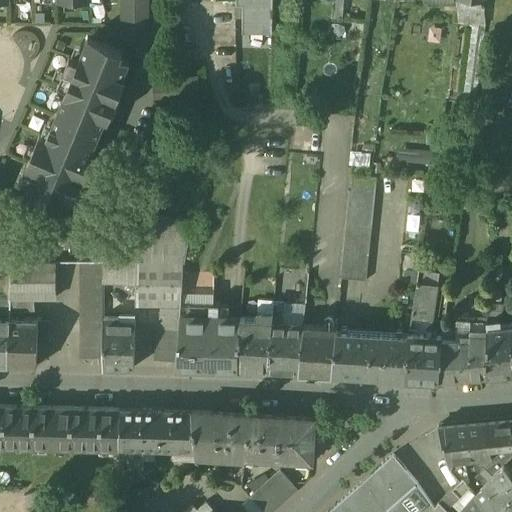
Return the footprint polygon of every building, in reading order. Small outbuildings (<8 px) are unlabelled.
[(147,0),(122,0),(122,34),(148,34),(147,0)] [(344,0),(333,0),(332,18),(343,19),(344,0)] [(486,2),(461,0),(458,0),(457,8),(458,23),(486,26),(485,11),(486,2)] [(233,4),(211,4),(211,25),(233,25),(233,4)] [(271,4),(237,5),(237,19),(243,19),(243,32),(270,32),(271,4)] [(486,26),(458,23),(448,102),(476,105),(486,26)] [(55,117),(98,135),(105,119),(108,120),(112,112),(114,113),(119,101),(117,100),(126,78),(122,77),(129,61),(120,57),(123,51),(88,37),(78,60),(69,57),(58,85),(66,89),(55,117)] [(198,77),(154,78),(155,104),(199,102),(198,77)] [(98,135),(55,117),(47,136),(40,133),(24,170),(31,173),(24,191),(45,199),(44,202),(67,212),(72,199),(77,201),(96,154),(92,152),(98,135)] [(351,148),(327,145),(323,175),(327,175),(326,188),(351,190),(352,174),(348,174),(349,163),(351,148)] [(421,150),(405,149),(405,162),(420,163),(421,150)] [(370,166),(349,163),(348,174),(352,174),(369,177),(370,166)] [(369,177),(352,174),(351,190),(342,278),(367,282),(378,177),(369,177)] [(326,188),(317,187),(312,239),(309,273),(309,275),(342,278),(351,190),(326,188)] [(150,194),(138,194),(138,215),(149,215),(150,194)] [(149,215),(138,215),(137,237),(189,237),(193,216),(149,215)] [(189,237),(137,237),(136,283),(136,305),(163,305),(161,327),(180,327),(181,305),(182,285),(183,273),(183,262),(185,262),(189,237)] [(312,239),(300,238),(297,272),(309,273),(312,239)] [(137,261),(104,260),(104,262),(104,282),(136,283),(137,261)] [(12,261),(0,261),(0,285),(0,311),(3,312),(3,319),(10,319),(10,297),(12,261)] [(56,296),(56,261),(12,261),(10,297),(56,296)] [(104,262),(81,262),(80,357),(104,357),(104,317),(104,282),(104,262)] [(342,278),(309,275),(305,304),(303,324),(323,326),(326,302),(339,304),(342,278)] [(439,286),(417,282),(409,332),(422,333),(432,321),(439,286)] [(213,286),(182,285),(181,305),(213,306),(213,286)] [(305,304),(274,301),(273,312),(272,319),(266,371),(298,373),(303,324),(305,304)] [(503,303),(488,302),(487,319),(487,322),(487,328),(487,376),(511,373),(511,324),(498,326),(498,320),(502,319),(503,303)] [(213,306),(181,305),(180,327),(179,328),(176,362),(176,368),(238,369),(238,349),(241,318),(229,318),(229,306),(213,306)] [(257,318),(241,318),(238,349),(238,369),(266,371),(272,319),(273,312),(257,311),(257,318)] [(136,321),(121,321),(121,317),(104,317),(104,357),(104,367),(135,367),(136,321)] [(3,319),(0,318),(0,365),(8,365),(10,319),(3,319)] [(37,320),(10,319),(8,365),(36,366),(37,343),(37,320)] [(49,321),(37,320),(37,343),(49,343),(49,321)] [(323,326),(303,324),(298,373),(332,375),(336,330),(337,327),(323,326)] [(161,327),(157,326),(154,360),(176,362),(179,328),(161,327)] [(470,340),(441,339),(439,381),(487,376),(487,328),(470,327),(470,340)] [(348,330),(336,330),(332,375),(347,375),(406,379),(409,333),(348,330)] [(422,333),(409,332),(409,333),(406,379),(439,381),(441,339),(442,334),(422,333)] [(53,407),(0,405),(0,446),(52,448),(53,407)] [(120,409),(53,407),(52,448),(119,449),(119,447),(120,409)] [(191,410),(120,409),(119,447),(142,448),(175,449),(175,458),(196,458),(191,410)] [(247,414),(191,410),(196,458),(196,459),(245,461),(245,456),(247,414)] [(314,418),(247,414),(245,456),(311,459),(314,418)] [(511,418),(439,425),(449,462),(465,460),(493,457),(506,448),(504,446),(511,444),(511,418)] [(142,448),(119,447),(119,449),(119,476),(144,474),(142,448)] [(419,483),(394,454),(328,511),(449,511),(439,502),(435,507),(418,483),(419,483)] [(511,511),(511,472),(511,471),(504,464),(500,458),(486,469),(493,475),(489,480),(481,472),(468,483),(476,492),(493,511),(511,511)] [(465,460),(449,462),(453,471),(461,480),(463,478),(467,482),(470,479),(465,460)] [(281,470),(251,497),(264,511),(267,511),(296,487),(281,470)] [(467,482),(463,478),(461,480),(452,489),(466,504),(476,492),(468,483),(467,482)] [(53,511),(47,488),(21,495),(25,511),(53,511)] [(493,511),(476,492),(466,504),(457,511),(493,511)] [(216,511),(206,501),(197,509),(193,503),(183,511),(216,511)]
